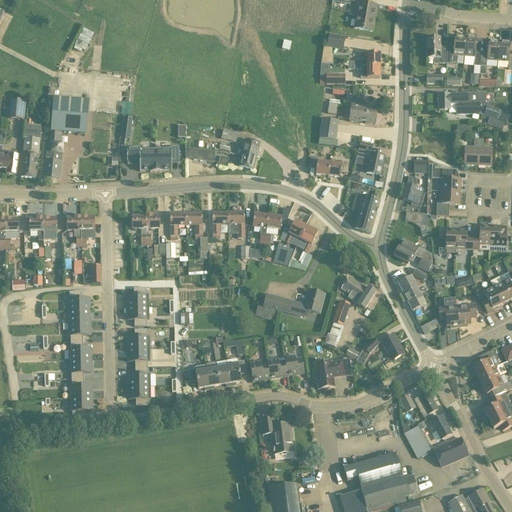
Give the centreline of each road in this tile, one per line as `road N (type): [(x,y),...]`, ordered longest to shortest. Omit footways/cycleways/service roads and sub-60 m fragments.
road 1 (residential): [(433,365),(336,408),(282,395),(117,416),(109,407),(104,193)]
road 2 (residential): [(375,248),(285,190),(246,184),(104,193)]
road 3 (residential): [(375,248),(402,132),(406,3)]
road 4 (residential): [(511,508),(433,365)]
road 5 (residential): [(433,365),(375,248)]
